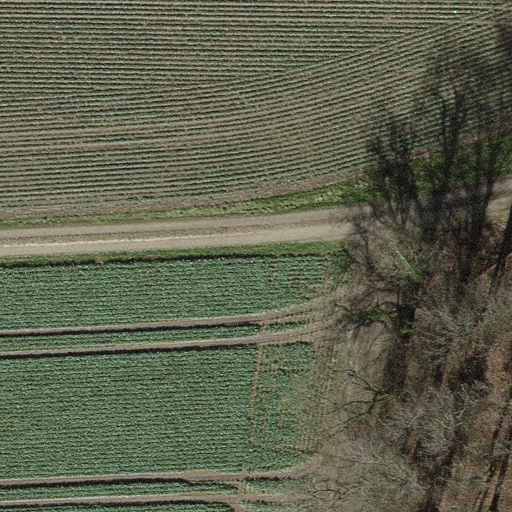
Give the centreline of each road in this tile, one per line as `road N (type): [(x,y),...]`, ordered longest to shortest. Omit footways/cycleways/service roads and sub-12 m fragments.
road 1 (track): [(511,197),(384,221),(0,238)]
road 2 (track): [(384,221),(326,511)]
